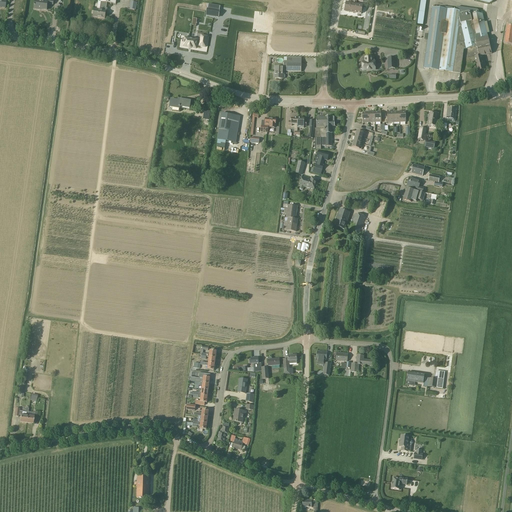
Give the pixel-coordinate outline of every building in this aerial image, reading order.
[(46,10),(47,4),(52,4),(53,0),(50,0),(43,0),(43,1),(35,0),(34,8),(46,10)] [(95,9),(93,17),(105,18),(106,11),(107,3),(116,5),(116,0),(100,0),(101,2),(98,2),(97,10),(95,9)] [(363,0),(349,0),(353,1),(352,4),(346,2),(344,12),(361,15),(362,5),(356,4),(356,1),(363,2),(363,0)] [(419,0),(418,12),(424,13),(426,0),(419,0)] [(432,7),(424,69),(454,72),(459,25),(461,25),(466,50),(468,49),(468,53),(477,51),(476,47),(478,47),(479,56),(475,57),(478,72),(485,70),(485,68),(485,66),(483,56),(492,54),(484,14),(470,13),(460,14),(460,11),(432,7)] [(423,26),(424,13),(418,12),(416,25),(423,26)] [(511,44),(511,26),(506,26),(503,43),(511,44)] [(270,37),(258,35),(257,42),(269,44),(270,37)] [(184,42),(183,47),(196,49),(197,45),(199,45),(199,46),(206,47),(208,37),(201,36),(200,41),(185,38),(185,39),(182,38),(182,42),(184,42)] [(360,64),(360,66),(360,69),(362,69),(362,71),(375,71),(375,65),(375,62),(374,62),(374,58),(372,58),(372,57),(365,57),(365,62),(362,62),(362,64),(360,64)] [(275,67),(274,79),(281,79),(284,79),(285,78),(285,76),(284,75),(284,71),(287,71),(287,72),(301,72),(301,58),(287,58),(284,58),(283,68),(275,67)] [(252,63),(244,62),(241,74),(249,75),(250,69),(254,70),(254,73),(259,74),(260,65),(255,64),(255,65),(251,65),(252,63)] [(189,110),(191,102),(178,99),(178,101),(171,100),(170,107),(180,108),(189,110)] [(446,118),(448,119),(447,121),(455,122),(455,120),(456,110),(447,108),(446,118)] [(204,110),(203,120),(209,120),(211,112),(204,110)] [(427,125),(437,127),(439,114),(429,112),(427,125)] [(240,117),(221,114),(217,140),(236,143),(240,117)] [(316,127),(316,129),(315,129),(315,150),(321,150),(321,147),(326,146),(326,147),(332,146),(332,134),(331,127),(334,127),(334,117),(316,117),(316,127)] [(275,129),(276,126),(275,126),(276,119),(265,118),(265,121),(265,127),(261,126),(260,133),(268,133),(268,126),(269,126),(269,128),(275,129)] [(297,118),(297,125),(303,125),(303,127),(306,127),(307,122),(304,122),(304,119),(297,118)] [(426,129),(420,128),(418,139),(424,140),(426,129)] [(356,131),(355,136),(364,139),(365,137),(363,137),(364,133),(356,131)] [(425,141),(424,148),(434,149),(435,143),(425,141)] [(360,147),(361,144),(353,142),(351,147),(360,150),(360,149),(361,150),(362,148),(360,147)] [(317,157),(318,158),(315,168),(314,168),(312,173),(321,176),(323,166),(322,165),(322,162),(320,162),(321,159),(327,161),(329,154),(322,152),(318,151),(317,157)] [(305,163),(298,161),(295,173),(302,175),(305,163)] [(422,177),(424,168),(413,165),(411,174),(422,177)] [(428,181),(435,183),(438,183),(440,177),(429,175),(428,181)] [(300,186),(299,189),(300,190),(302,191),(303,190),(304,187),(314,190),(317,179),(311,177),(311,179),(302,177),(299,186),(300,186)] [(417,190),(417,192),(419,192),(425,193),(422,193),(424,188),(419,187),(421,180),(409,177),(407,187),(417,190)] [(419,192),(417,192),(414,191),(406,188),(403,200),(411,202),(411,200),(416,202),(416,200),(423,201),(425,193),(419,192)] [(349,199),(346,198),(343,197),(340,206),(347,208),(349,199)] [(350,213),(339,210),(334,226),(344,230),(350,213)] [(284,213),(284,214),(286,214),(285,218),(288,218),(296,219),(297,213),(284,211),(284,213)] [(360,235),(361,230),(363,231),(364,228),(362,227),(366,217),(355,213),(348,231),(360,235)] [(297,226),(284,224),(281,224),(280,229),(283,229),(284,226),(286,227),(286,231),(296,232),(297,226)] [(323,352),(317,352),(316,361),(326,362),(327,352),(323,352)] [(336,353),(336,361),(347,362),(348,354),(336,353)] [(364,356),(357,355),(356,364),(351,364),(350,372),(355,373),(358,373),(358,368),(358,365),(363,365),(372,366),(373,361),(363,360),(364,356)] [(296,356),(288,356),(288,359),(283,359),(283,370),(284,369),(284,374),(290,374),(291,370),(288,370),(288,369),(290,369),(289,364),(297,364),(296,361),(297,361),(296,356)] [(272,366),(279,365),(279,360),(272,360),(271,357),(268,358),(268,367),(272,366)] [(256,373),(261,372),(261,368),(261,367),(259,367),(258,364),(258,358),(251,359),(251,364),(255,364),(256,373)] [(215,364),(208,363),(200,362),(200,364),(194,363),(193,368),(200,369),(200,365),(208,366),(207,370),(214,371),(215,364)] [(428,381),(424,380),(424,374),(409,372),(407,381),(423,384),(422,387),(441,389),(443,372),(436,371),(435,379),(429,378),(428,381)] [(21,379),(21,383),(19,383),(17,397),(23,398),(26,380),(21,379)] [(237,393),(245,394),(247,380),(239,379),(237,393)] [(246,394),(245,402),(253,403),(254,395),(246,394)] [(207,403),(207,397),(193,395),(193,396),(193,398),(201,399),(200,402),(196,401),(195,405),(204,406),(205,403),(207,403)] [(26,423),(27,416),(28,412),(28,409),(25,408),(25,412),(19,411),(20,409),(16,408),(15,408),(14,417),(15,417),(19,417),(19,416),(21,416),(20,422),(26,423)] [(242,423),(243,416),(245,416),(246,412),(235,410),(233,422),(242,423)] [(193,423),(192,425),(197,425),(200,426),(200,429),(206,430),(207,424),(197,422),(193,422),(193,423)] [(227,433),(228,425),(228,424),(223,423),(222,432),(219,432),(217,441),(224,443),(225,433),(227,433)] [(401,448),(401,452),(407,453),(408,452),(410,452),(411,449),(407,448),(409,437),(405,437),(405,436),(404,436),(401,436),(401,440),(400,440),(399,448),(401,448)] [(235,439),(232,448),(241,450),(243,444),(239,442),(239,441),(235,439)] [(421,451),(417,451),(416,455),(414,455),(414,460),(422,461),(422,456),(420,455),(421,451)] [(137,477),(136,498),(149,498),(150,478),(137,477)] [(398,479),(393,478),(391,489),(399,490),(399,487),(398,487),(399,484),(402,484),(402,485),(406,485),(407,479),(403,478),(403,479),(399,478),(398,479)]
